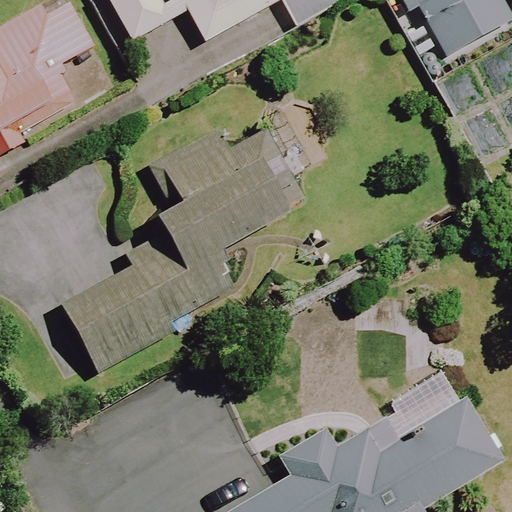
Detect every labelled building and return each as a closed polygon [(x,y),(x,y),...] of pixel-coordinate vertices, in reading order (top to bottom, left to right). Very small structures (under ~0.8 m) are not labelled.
[(0,139),(68,102),(52,74),(91,53),(62,0),(0,34),(0,139)] [(103,0),(128,48),(161,31),(167,27),(185,17),(202,49),(278,7),(292,32),(337,7),(333,0),(103,0)] [(494,11),(492,0),(455,0),(457,14),(494,11)] [(300,209),(242,118),(157,172),(181,210),(143,234),(156,254),(57,316),(97,379),(233,293),(214,263),(300,209)] [(511,192),(499,200),(511,223),(511,192)] [(426,511),(497,468),(436,371),(384,403),(393,417),(334,453),(321,432),(274,461),(285,480),(234,511),(426,511)]
